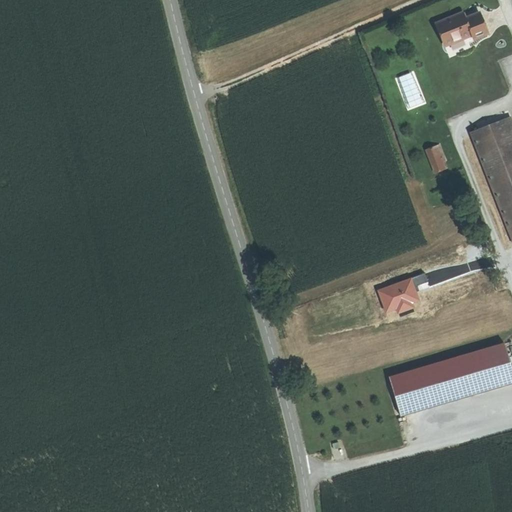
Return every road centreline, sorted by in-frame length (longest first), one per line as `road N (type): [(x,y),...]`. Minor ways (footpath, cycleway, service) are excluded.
road 1 (tertiary): [(169,0),(272,351),(308,511)]
road 2 (track): [(194,96),(422,0)]
road 3 (track): [(511,284),(451,123),(511,97)]
road 4 (track): [(303,475),(511,426)]
